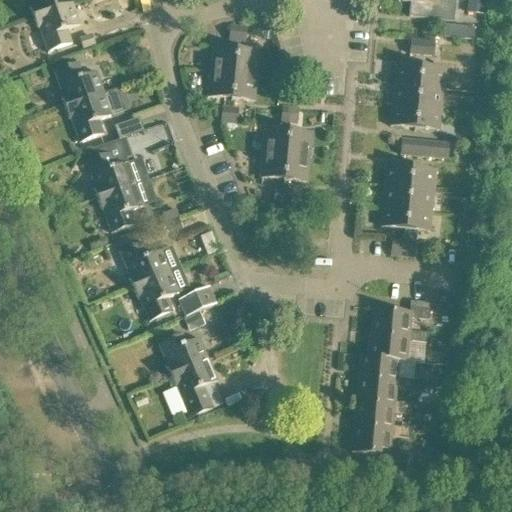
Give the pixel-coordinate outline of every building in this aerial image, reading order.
[(28,8),(33,20),(72,6),(69,0),(27,0),(30,7),(28,8)] [(401,0),(401,4),(409,5),(408,19),(453,25),(455,0),(401,0)] [(471,0),(468,0),(467,16),(482,17),(484,1),(471,0)] [(72,6),(33,20),(37,32),(39,31),(47,55),(71,46),(66,33),(79,28),(72,6)] [(228,44),(237,45),(238,28),(230,27),(228,44)] [(238,28),(237,45),(245,46),(247,29),(238,28)] [(459,29),(445,28),(444,41),(458,43),(459,29)] [(92,37),(79,41),(83,52),(95,48),(92,37)] [(409,57),(433,59),(435,43),(410,40),(409,57)] [(210,75),(233,77),(235,53),(213,50),(210,75)] [(235,53),(233,77),(256,80),(258,55),(235,53)] [(64,110),(103,97),(96,75),(82,79),(78,65),(54,74),(62,98),(60,98),(64,110)] [(438,134),(444,72),(395,67),(389,129),(438,134)] [(231,102),(233,77),(210,75),(208,100),(231,102)] [(256,80),(233,77),(231,102),(254,104),(256,80)] [(116,92),(103,97),(64,110),(69,123),(70,122),(79,146),(103,137),(98,123),(124,114),(116,92)] [(220,126),(229,126),(230,109),(222,109),(220,126)] [(230,109),(229,126),(237,127),(238,110),(230,109)] [(289,126),(290,109),(282,109),(280,125),(289,126)] [(290,109),(289,126),(297,127),(299,110),(290,109)] [(129,139),(144,134),(139,120),(114,129),(119,143),(125,140),(129,139)] [(262,156),(285,158),(288,133),(265,131),(262,156)] [(310,136),(288,133),(285,158),(308,160),(310,136)] [(125,140),(119,143),(93,152),(96,161),(86,165),(94,188),(92,189),(96,201),(135,187),(148,182),(141,161),(128,166),(127,165),(126,162),(132,160),(125,140)] [(449,146),(401,141),(399,158),(447,162),(449,146)] [(283,183),(285,158),(262,156),(260,181),(283,183)] [(308,160),(285,158),(283,183),(306,185),(308,160)] [(429,235),(435,173),(386,168),(380,230),(429,235)] [(156,204),(148,182),(135,187),(96,201),(100,213),(102,213),(110,236),(134,228),(129,214),(156,204)] [(273,206),(281,207),(283,190),(274,190),(273,206)] [(283,190),(281,207),(289,208),(291,191),(283,190)] [(176,213),(162,218),(165,226),(168,224),(178,220),(179,220),(176,213)] [(178,220),(168,224),(172,236),(183,231),(178,220)] [(415,245),(391,243),(390,259),(414,261),(415,245)] [(142,245),(119,255),(129,278),(127,279),(132,290),(180,270),(171,248),(148,258),(142,245)] [(180,270),(132,290),(137,302),(139,301),(148,325),(172,315),(166,301),(189,291),(180,270)] [(217,307),(209,290),(179,303),(186,320),(217,307)] [(428,323),(429,312),(410,310),(409,315),(372,311),(370,335),(408,339),(408,334),(410,321),(428,323)] [(189,335),(205,328),(199,315),(183,322),(189,335)] [(370,335),(368,359),(397,362),(397,363),(405,364),(407,345),(425,347),(426,336),(408,334),(408,339),(370,335)] [(169,379),(207,363),(198,341),(186,346),(182,336),(158,347),(166,366),(164,367),(169,379)] [(397,362),(368,359),(360,358),(357,382),(395,386),(395,391),(413,393),(414,382),(396,381),(397,363),(397,362)] [(213,412),(209,403),(204,390),(216,384),(207,363),(169,379),(174,390),(176,390),(189,421),(213,412)] [(357,382),(355,407),(393,410),(392,415),(410,417),(411,406),(393,405),(395,391),(395,386),(357,382)] [(393,410),(355,407),(353,431),(391,434),(390,439),(408,441),(409,430),(391,428),(392,415),(393,410)] [(389,452),(390,439),(391,434),(353,431),(350,455),(387,458),(387,463),(406,465),(407,454),(389,452)]
